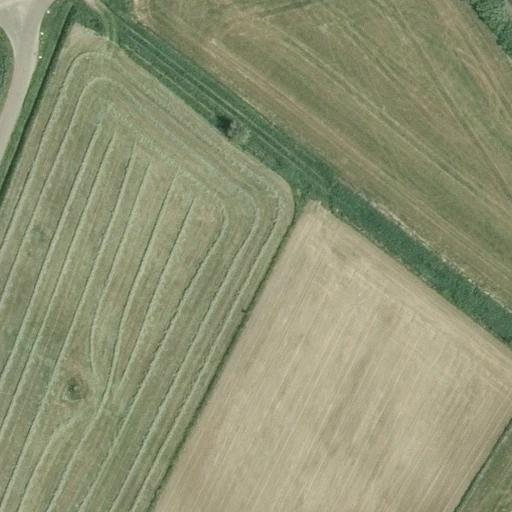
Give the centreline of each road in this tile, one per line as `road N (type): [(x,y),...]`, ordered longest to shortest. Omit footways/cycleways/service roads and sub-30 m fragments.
road 1 (track): [(511,327),(90,0)]
road 2 (unclassified): [(0,132),(27,60),(16,0)]
